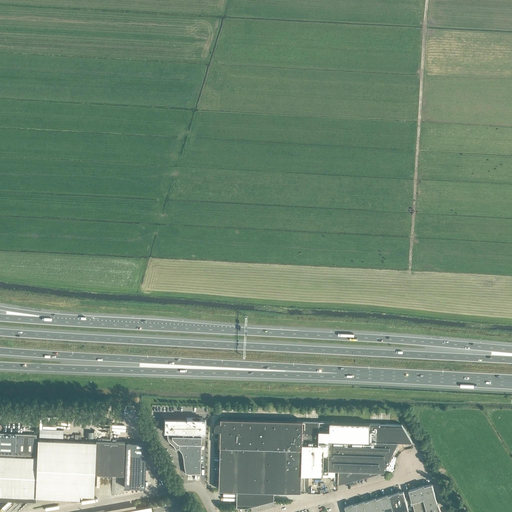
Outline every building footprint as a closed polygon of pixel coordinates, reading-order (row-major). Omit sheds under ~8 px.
[(205,436),(205,418),(203,418),(203,417),(186,417),(186,418),(164,417),(164,431),(167,431),(167,435),(167,438),(169,440),(173,444),(175,447),(179,448),(182,452),(183,457),(184,462),(184,467),(187,467),(187,472),(200,473),(201,436),(205,436)] [(319,430),(320,421),(222,419),(221,420),(220,420),(220,422),(219,422),(218,422),(217,423),(216,423),(216,424),(215,425),(215,426),(215,430),(220,430),(219,446),(221,446),(220,489),(237,490),(237,507),(247,508),(274,500),(274,491),(301,492),(302,481),(302,474),(303,443),(319,443),(319,430)] [(324,454),(329,454),(329,469),(339,470),(338,483),(350,480),(350,484),(355,482),(354,481),(357,480),(357,479),(358,479),(358,478),(380,472),(379,472),(379,471),(384,471),(398,442),(413,442),(402,424),(330,422),(330,430),(319,430),(319,443),(303,443),(302,474),(323,474),(324,454)] [(0,432),(0,453),(35,455),(36,434),(0,432)] [(0,495),(79,498),(79,494),(93,495),(94,473),(123,474),(125,441),(96,440),(96,441),(38,439),(37,457),(0,454),(0,495)] [(146,442),(126,441),(124,486),(144,487),(146,442)] [(421,486),(427,509),(438,506),(432,483),(421,486)] [(414,511),(415,511),(427,509),(421,486),(409,489),(414,511)] [(392,494),(396,511),(408,511),(404,491),(403,491),(392,494)] [(384,511),(396,511),(392,494),(380,497),(384,511)] [(371,511),(384,511),(380,497),(369,500),(371,511)] [(359,511),(371,511),(369,500),(357,503),(359,511)] [(359,511),(357,503),(345,506),(346,511),(359,511)]
